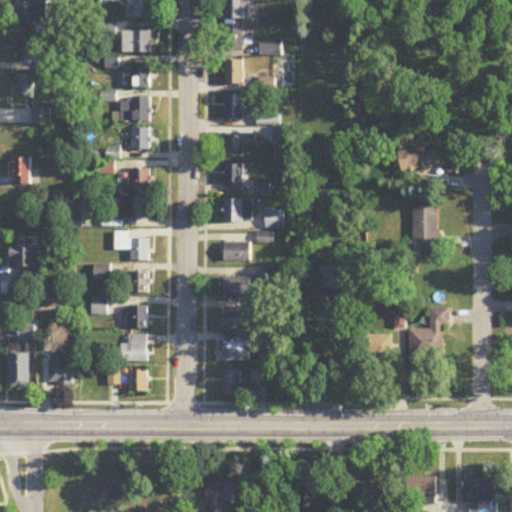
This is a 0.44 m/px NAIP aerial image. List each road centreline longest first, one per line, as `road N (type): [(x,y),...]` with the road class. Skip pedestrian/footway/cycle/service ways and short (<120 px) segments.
road 1 (secondary): [(511,425),(0,424)]
road 2 (residential): [(184,424),(186,0)]
road 3 (residential): [(480,425),(482,165)]
